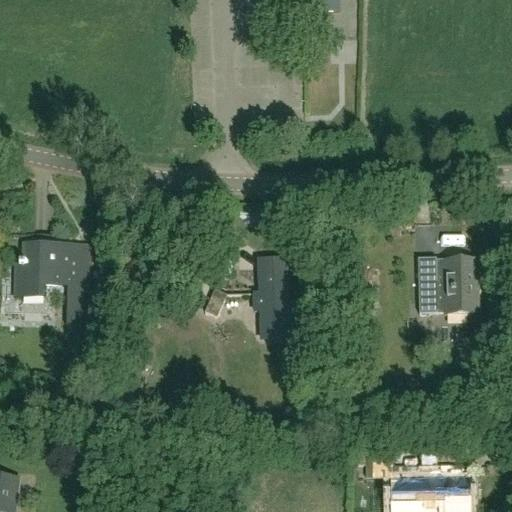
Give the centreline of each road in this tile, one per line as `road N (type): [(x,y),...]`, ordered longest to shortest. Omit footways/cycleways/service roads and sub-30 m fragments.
road 1 (residential): [(340,187),(154,179),(0,149)]
road 2 (residential): [(340,187),(511,175)]
